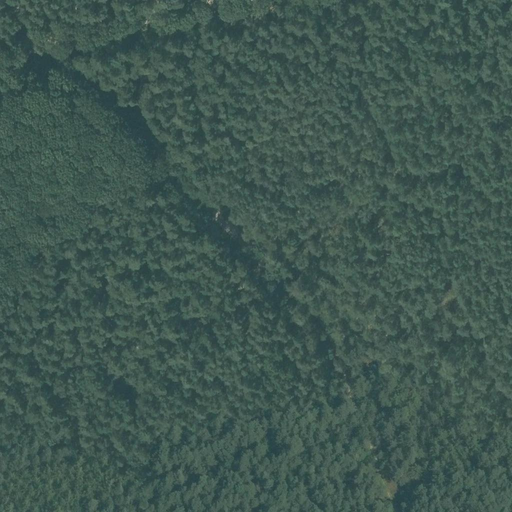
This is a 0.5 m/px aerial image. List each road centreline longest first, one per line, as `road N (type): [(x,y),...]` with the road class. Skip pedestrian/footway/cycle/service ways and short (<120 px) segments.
road 1 (unknown): [(0,460),(52,426),(136,347),(259,276),(272,259)]
road 2 (track): [(272,259),(41,42)]
road 3 (track): [(0,360),(42,311),(72,249),(165,160)]
road 4 (track): [(0,62),(41,42),(226,0)]
road 5 (track): [(356,407),(318,305),(272,259)]
